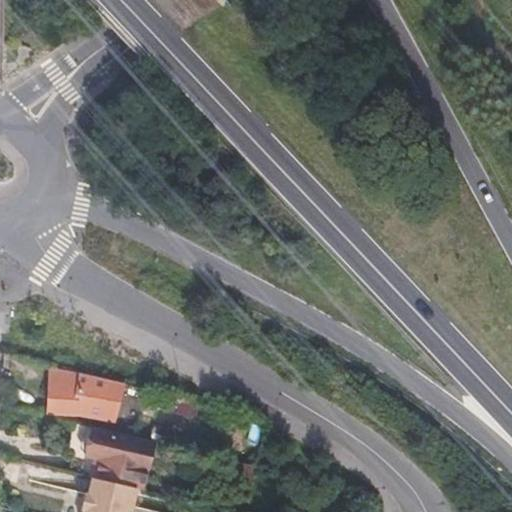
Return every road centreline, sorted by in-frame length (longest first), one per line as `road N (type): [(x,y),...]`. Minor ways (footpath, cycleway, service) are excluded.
road 1 (primary): [(511,415),(117,0)]
road 2 (primary): [(32,190),(125,221),(371,351),(511,463)]
road 3 (residential): [(424,511),(417,493),(348,432),(52,258),(10,208)]
road 4 (primary): [(511,246),(376,0)]
road 5 (tertiary): [(58,96),(184,0)]
